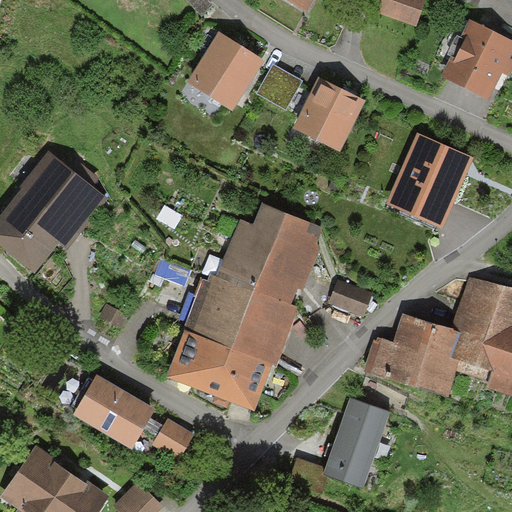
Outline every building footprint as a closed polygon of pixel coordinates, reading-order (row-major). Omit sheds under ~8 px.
[(206,0),(185,0),(202,18),(213,7),(206,0)] [(285,0),(309,13),(316,0),(285,0)] [(378,0),(376,10),(418,24),(426,0),(378,0)] [(444,76),(492,98),(511,53),(511,39),(469,20),(461,36),(458,35),(449,55),(453,57),(444,76)] [(263,62),(218,35),(188,86),(233,113),(263,62)] [(303,81),(273,65),(256,96),(287,112),(303,81)] [(319,82),(296,132),(340,153),(364,103),(319,82)] [(467,172),(473,158),(419,134),(387,206),(442,229),(467,172)] [(110,202),(50,151),(19,188),(23,191),(0,218),(0,249),(34,278),(61,247),(67,252),(110,202)] [(168,381),(256,411),(270,368),(277,371),(298,308),(292,306),(298,289),(304,291),(320,250),(317,238),(322,229),(260,206),(254,226),(239,222),(218,279),(210,276),(208,283),(203,281),(168,381)] [(487,390),(511,398),(511,291),(469,279),(454,330),(446,358),(459,362),(493,373),(487,390)] [(370,294),(338,282),(330,303),(362,315),(370,294)] [(128,315),(109,303),(100,317),(120,329),(128,315)] [(393,346),(375,341),(366,376),(449,399),(459,362),(446,358),(454,330),(401,316),(393,346)] [(156,409),(97,374),(73,416),(131,450),(156,409)] [(332,455),(324,476),(363,491),(391,415),(351,401),(332,455)] [(168,422),(154,445),(178,459),(192,436),(168,422)] [(37,450),(4,499),(23,511),(101,511),(110,499),(37,450)] [(139,484),(114,508),(118,511),(159,511),(163,509),(139,484)]
